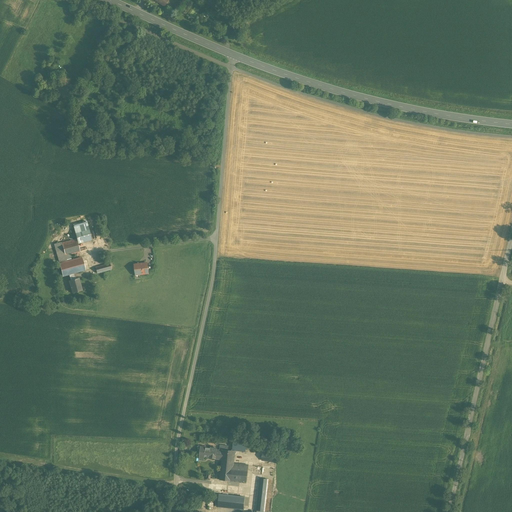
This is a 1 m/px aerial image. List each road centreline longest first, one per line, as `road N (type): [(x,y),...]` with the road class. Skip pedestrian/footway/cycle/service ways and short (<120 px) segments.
road 1 (unclassified): [(233,55),(212,276),(176,445),(173,511)]
road 2 (primary): [(511,124),(398,106),(233,55)]
road 3 (unclassified): [(448,511),(511,236)]
road 4 (primary): [(233,55),(110,0)]
